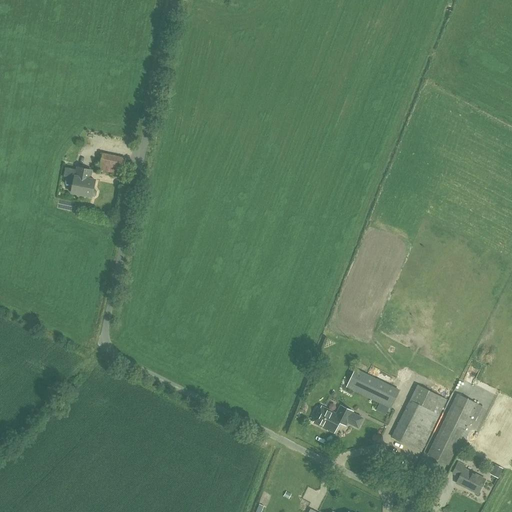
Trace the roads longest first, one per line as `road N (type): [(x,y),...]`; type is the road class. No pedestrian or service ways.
road 1 (track): [(424,511),(106,345)]
road 2 (unclassified): [(106,345),(172,0)]
